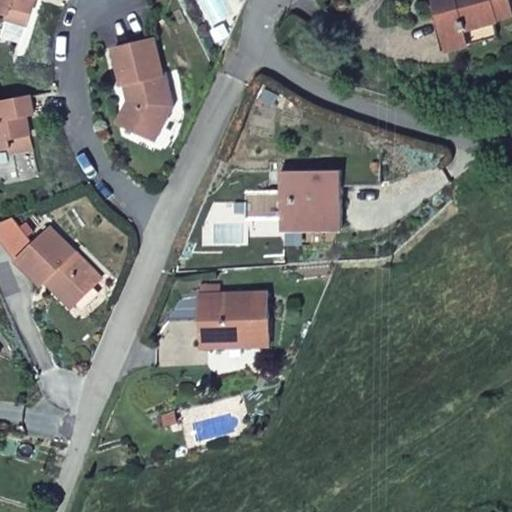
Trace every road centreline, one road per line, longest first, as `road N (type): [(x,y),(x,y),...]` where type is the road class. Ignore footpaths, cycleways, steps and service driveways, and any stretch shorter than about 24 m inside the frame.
road 1 (residential): [(175,226),(52,511)]
road 2 (residential): [(511,142),(369,117),(251,49)]
road 3 (residential): [(97,0),(76,37),(71,94),(88,153),(123,195),(175,226)]
road 4 (residential): [(251,49),(175,226)]
